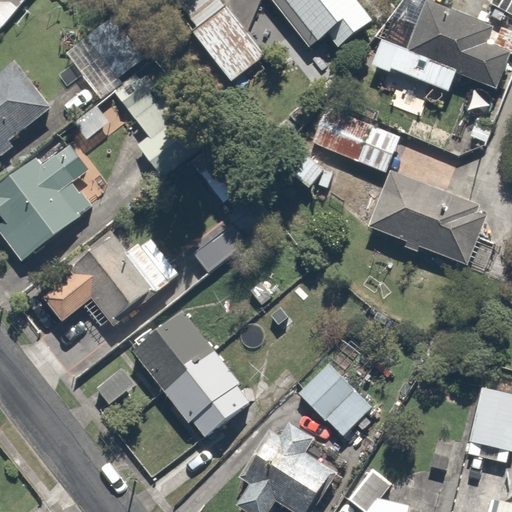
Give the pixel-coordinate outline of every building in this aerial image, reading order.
[(220,0),(188,0),(174,12),(233,86),(267,59),(220,0)] [(263,0),(306,54),(333,33),(348,53),(375,32),(350,0),(263,0)] [(510,37),(425,3),(406,52),(461,74),(502,90),(511,65),(511,59),(503,56),(510,37)] [(107,22),(62,56),(99,104),(144,70),(107,22)] [(451,99),(461,74),(406,52),(384,43),(372,73),(390,80),(392,76),(451,99)] [(0,149),(51,111),(19,67),(0,81),(0,149)] [(327,107),(311,144),(295,180),(335,198),(351,161),(387,177),(403,141),(327,107)] [(108,128),(94,110),(70,129),(85,147),(108,128)] [(487,124),(460,112),(452,133),(478,144),(487,124)] [(511,142),(497,176),(511,182),(511,142)] [(0,198),(0,221),(5,228),(0,231),(0,245),(15,265),(47,241),(54,251),(93,221),(49,162),(0,198)] [(421,254),(468,273),(493,213),(392,172),(367,232),(407,248),(405,252),(419,258),(421,254)] [(249,238),(239,223),(191,257),(204,275),(210,270),(222,286),(238,275),(224,255),(249,238)] [(152,239),(131,253),(119,235),(61,274),(68,286),(42,303),(58,329),(96,304),(107,321),(113,330),(182,284),(152,239)] [(322,308),(306,290),(273,319),(289,337),(322,308)] [(187,316),(137,357),(206,442),(256,401),(187,316)] [(330,368),(300,401),(345,443),(376,410),(330,368)] [(141,389),(125,370),(98,394),(114,412),(141,389)] [(511,394),(481,387),(463,459),(511,471),(511,394)] [(286,440),(273,431),(239,479),(251,487),(238,506),(247,511),(271,511),(278,503),(291,511),(320,511),(338,486),(304,462),(318,443),(295,428),(286,440)] [(373,511),(393,484),(374,471),(351,504),(362,511),(373,511)]
